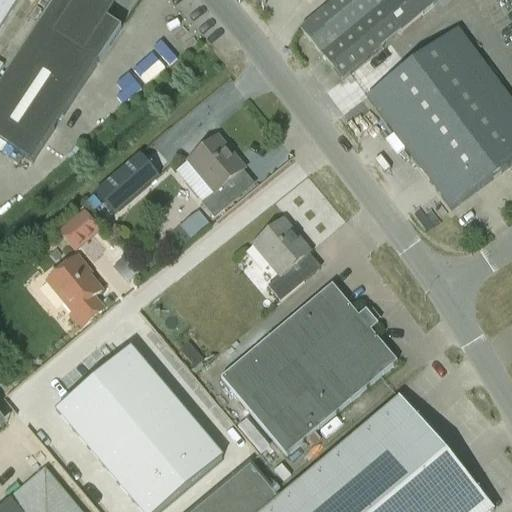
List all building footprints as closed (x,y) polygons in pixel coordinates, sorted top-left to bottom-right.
[(0,0),(0,32),(20,0),(0,0)] [(74,0),(57,0),(0,87),(0,144),(32,166),(121,31),(105,20),(102,23),(76,7),(79,3),(74,0)] [(351,77),(400,35),(442,0),(336,0),(299,31),(314,49),(343,83),(346,80),(351,77)] [(420,60),(368,99),(451,211),(511,165),(511,105),(457,32),(444,42),(420,60)] [(155,46),(137,54),(146,74),(164,65),(155,46)] [(214,221),(238,202),(226,187),(245,171),(218,139),(187,165),(214,196),(202,206),(214,221)] [(113,217),(159,178),(141,157),(95,196),(113,217)] [(198,213),(179,229),(190,242),(209,226),(198,213)] [(101,235),(83,214),(59,234),(76,255),(101,235)] [(281,304),(304,284),(292,270),(311,254),(284,222),(253,248),(279,279),(268,289),(281,304)] [(91,276),(77,259),(47,284),(64,306),(66,304),(75,315),(70,319),(80,332),(104,313),(94,301),(102,294),(89,278),(91,276)] [(397,365),(371,333),(378,327),(366,313),(358,319),(332,287),(221,381),(286,458),(397,365)] [(128,351),(55,412),(139,511),(160,511),(221,461),(128,351)] [(250,464),(193,511),(492,511),(459,471),(399,401),(280,500),(250,464)] [(77,511),(45,474),(0,511),(77,511)]
